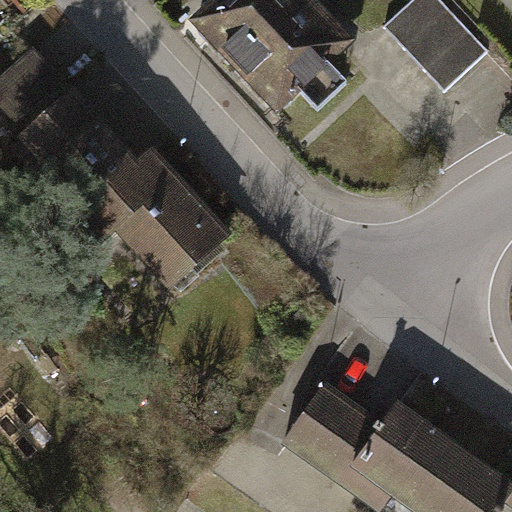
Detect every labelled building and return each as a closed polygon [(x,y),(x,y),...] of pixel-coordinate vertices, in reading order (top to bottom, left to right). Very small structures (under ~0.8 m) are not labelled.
[(345,51),(301,0),(208,0),(188,18),(271,114),(345,51)] [(491,55),(438,0),(431,0),(393,36),(449,95),(491,55)] [(33,49),(0,79),(0,109),(15,125),(63,80),(33,49)] [(153,149),(140,160),(74,88),(17,141),(69,198),(56,210),(95,252),(117,233),(171,291),(232,235),(153,149)] [(499,511),(511,493),(333,374),(288,440),(394,511),(499,511)]
